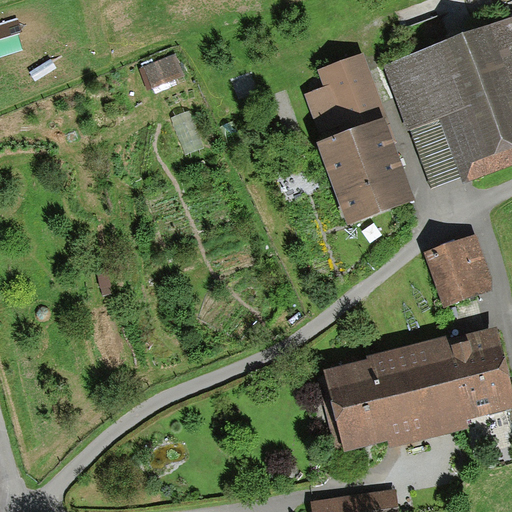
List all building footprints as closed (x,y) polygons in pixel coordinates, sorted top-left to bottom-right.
[(511,23),(390,68),(410,123),(443,111),(468,179),(511,162),(511,23)] [(179,53),(147,64),(155,89),(188,77),(179,53)] [(380,111),(361,58),(323,71),(329,87),(307,95),(317,123),(350,112),(353,121),(380,111)] [(195,110),(176,116),(188,155),(207,149),(195,110)] [(410,194),(384,123),(324,145),(350,216),(410,194)] [(471,241),(431,254),(446,300),(486,287),(471,241)] [(492,338),(331,374),(346,440),(507,403),(492,338)] [(391,511),(390,497),(313,504),(314,511),(391,511)]
